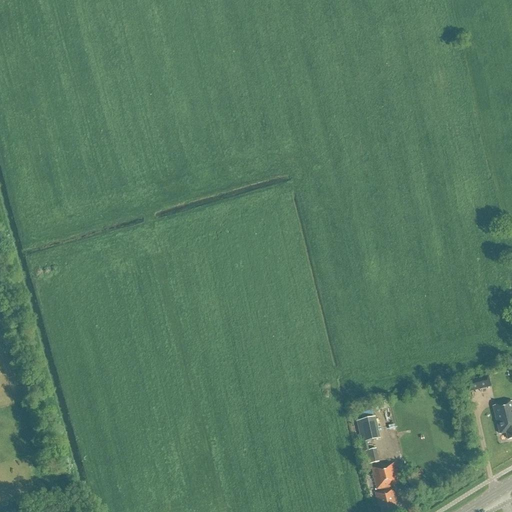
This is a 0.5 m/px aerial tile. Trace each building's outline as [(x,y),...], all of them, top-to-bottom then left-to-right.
[(480,390),(491,387),(488,376),(477,379),(480,390)] [(511,402),(493,407),(499,431),(505,430),(508,440),(511,438),(511,402)] [(372,406),(360,409),(362,418),(374,415),(372,406)] [(360,445),(377,441),(373,420),(355,424),(360,445)] [(376,449),(365,452),(368,466),(379,463),(376,449)] [(382,511),(397,511),(395,504),(397,503),(394,489),(388,491),(387,488),(394,487),(393,486),(400,484),(395,463),(372,468),(377,491),(382,489),(383,492),(376,493),(379,507),(381,507),(382,511)] [(417,468),(419,477),(426,476),(424,467),(417,468)]
